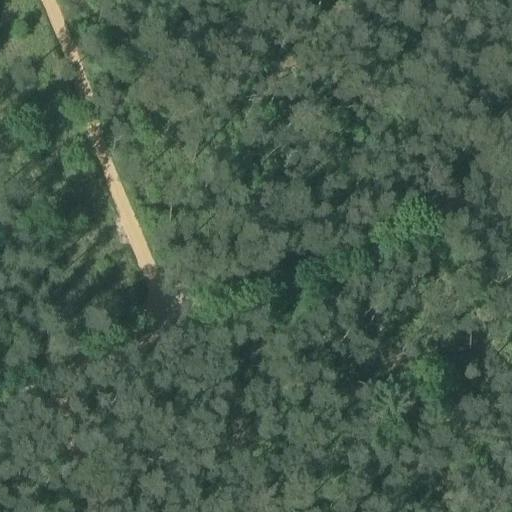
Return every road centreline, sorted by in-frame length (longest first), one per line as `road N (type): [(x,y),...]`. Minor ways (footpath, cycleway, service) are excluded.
road 1 (track): [(0,390),(511,186)]
road 2 (track): [(49,0),(99,149),(173,318)]
road 3 (track): [(103,511),(44,371)]
